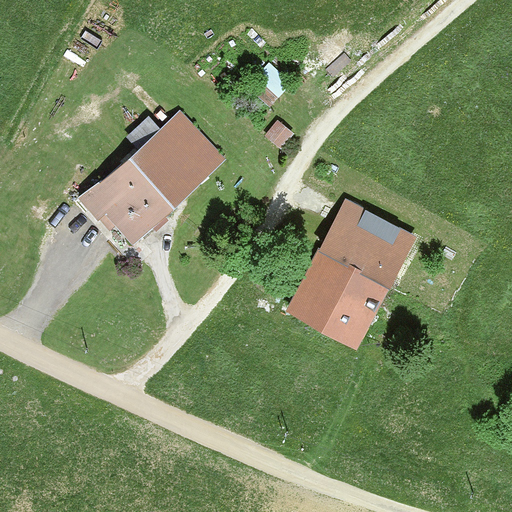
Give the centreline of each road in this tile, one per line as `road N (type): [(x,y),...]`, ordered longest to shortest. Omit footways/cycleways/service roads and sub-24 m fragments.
road 1 (track): [(462,0),(320,124),(269,217),(182,335),(108,391)]
road 2 (residential): [(0,341),(281,474),(409,511)]
